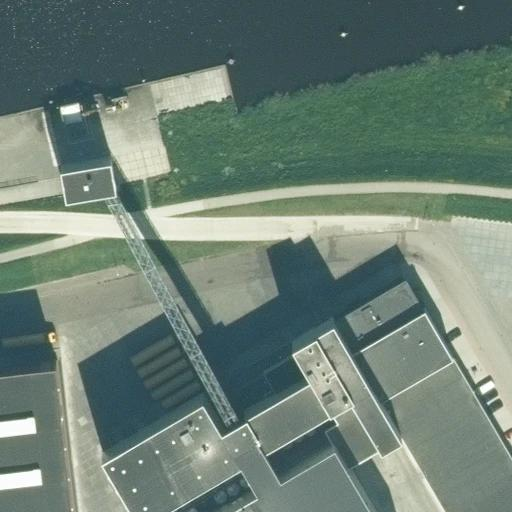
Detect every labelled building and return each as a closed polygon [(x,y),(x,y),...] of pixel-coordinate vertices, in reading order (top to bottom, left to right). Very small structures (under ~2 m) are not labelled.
[(75,131),(73,110),(52,113),(54,133),(75,131)] [(60,152),(73,149),(69,136),(56,140),(60,152)] [(109,157),(60,165),(65,196),(114,188),(109,157)] [(333,438),(348,463),(399,433),(445,511),(511,511),(511,459),(423,307),(422,308),(417,299),(414,301),(403,281),(334,321),(331,317),(257,360),(266,376),(242,390),(251,406),(244,410),(263,443),(329,404),(336,418),(323,426),(331,439),(333,438)] [(0,511),(74,511),(57,357),(0,363),(0,511)] [(202,392),(101,451),(136,511),(145,511),(240,457),(202,392)] [(262,511),(376,511),(348,463),(331,439),(248,487),(262,511)] [(262,511),(248,487),(205,511),(262,511)]
